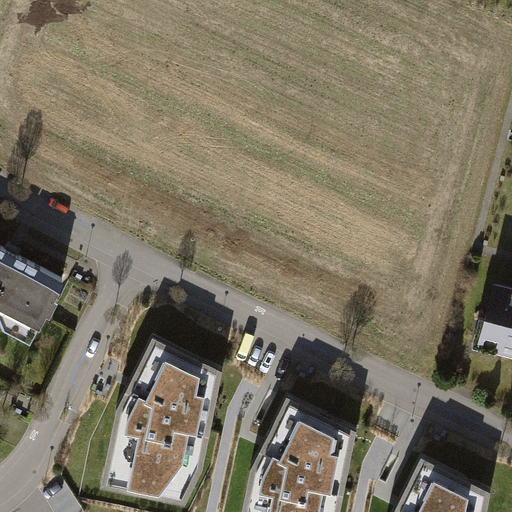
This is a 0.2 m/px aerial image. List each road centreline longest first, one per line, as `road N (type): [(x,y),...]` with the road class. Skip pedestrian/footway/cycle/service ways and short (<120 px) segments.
road 1 (residential): [(511,435),(132,256)]
road 2 (residential): [(132,256),(18,473),(0,490)]
road 3 (residential): [(0,184),(132,256)]
